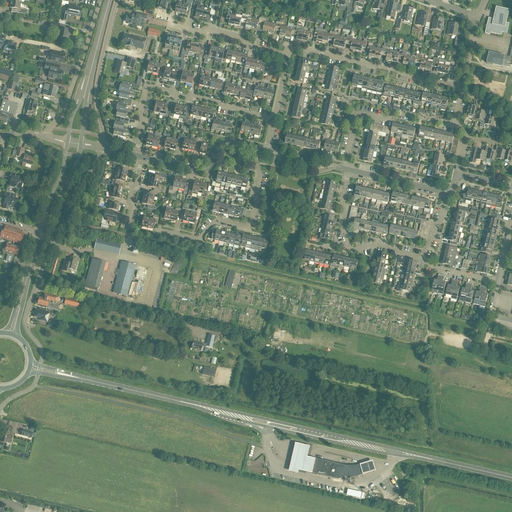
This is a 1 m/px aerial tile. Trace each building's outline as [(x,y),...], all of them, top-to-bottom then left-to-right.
[(158,0),(157,8),(158,8),(157,9),(162,10),(162,9),(165,10),(167,3),(170,4),(171,0),(158,0)] [(174,7),(176,8),(175,12),(181,14),(183,4),(180,3),(181,0),(179,0),(175,0),(174,5),(174,7)] [(183,4),(181,14),(186,15),(188,8),(191,9),(192,2),(192,0),(187,0),(187,1),(186,4),(183,4)] [(379,13),(383,14),(384,6),(381,6),(382,0),(374,0),(372,9),(379,11),(379,13)] [(11,12),(27,14),(27,9),(20,8),(21,3),(11,1),(10,8),(12,8),(11,12)] [(195,1),(193,9),(197,10),(197,12),(196,17),(199,18),(200,17),(202,17),(204,8),(200,7),(201,3),(195,1)] [(390,2),(387,16),(391,17),(390,19),(395,20),(396,17),(395,17),(396,10),(398,11),(397,13),(399,13),(400,11),(401,5),(398,4),(390,2)] [(59,20),(58,24),(59,24),(65,25),(65,21),(66,21),(67,14),(76,16),(76,15),(80,16),(81,9),(75,8),(76,6),(69,5),(68,6),(68,9),(63,8),(60,20),(59,20)] [(204,8),(202,17),(206,18),(205,19),(209,20),(210,15),(211,13),(215,14),(216,6),(210,5),(209,9),(204,8)] [(413,8),(406,7),(403,20),(410,21),(413,8)] [(485,33),(490,35),(491,33),(502,35),(502,32),(507,33),(509,24),(506,23),(509,10),(496,7),(494,19),(489,18),(485,33)] [(234,26),(236,15),(231,14),(231,11),(228,11),(226,20),(229,20),(228,24),(234,26)] [(133,25),(132,26),(137,27),(137,26),(139,27),(141,19),(147,20),(148,16),(134,12),(134,16),(128,14),(127,18),(126,18),(125,19),(125,21),(126,22),(125,22),(128,23),(128,24),(133,25)] [(418,23),(426,25),(424,33),(423,35),(427,36),(427,35),(428,29),(430,23),(426,22),(428,14),(421,12),(418,23)] [(241,23),(243,23),(245,15),(242,14),(242,16),(236,15),(234,26),(240,27),(241,23)] [(245,28),(251,29),(253,19),(248,18),(249,15),(245,15),(243,23),(246,24),(245,28)] [(349,16),(345,15),(344,21),(341,20),(340,24),(347,25),(349,16)] [(251,29),(257,31),(260,32),(263,16),(261,16),(261,18),(260,18),(259,20),(253,19),(251,29)] [(263,16),(261,27),(263,28),(262,32),(263,32),(268,33),(270,23),(265,22),(266,19),(265,19),(265,17),(263,16)] [(444,19),(434,17),(432,29),(441,31),(444,19)] [(275,31),(277,31),(280,21),(278,20),(278,22),(277,22),(276,24),(270,23),(268,33),(274,35),(275,31)] [(279,36),(285,37),(288,27),(282,25),(282,23),(282,21),(280,20),(280,21),(277,31),(280,32),(279,36)] [(58,24),(51,22),(50,28),(49,29),(53,30),(54,28),(60,30),(58,41),(67,43),(68,39),(67,38),(69,31),(64,30),(64,28),(59,27),(59,24),(58,24)] [(447,34),(457,36),(459,24),(449,22),(447,34)] [(292,34),(294,35),(297,26),(293,26),(293,28),(288,27),(285,37),(291,39),(292,34)] [(297,26),(294,35),(297,36),(296,40),(299,41),(301,42),(302,41),(304,31),(305,28),(297,26)] [(149,27),(146,35),(158,38),(160,31),(149,27)] [(312,39),(314,30),(311,29),(310,32),(304,31),(302,41),(303,41),(303,42),(305,42),(308,42),(309,38),(312,39)] [(316,42),(322,43),(324,33),(319,32),(319,29),(316,29),(314,37),(317,38),(316,42)] [(331,41),(333,32),(330,32),(330,34),(324,33),(322,43),(327,45),(328,41),(331,41)] [(333,46),(339,47),(341,37),(336,35),(336,33),(333,32),(331,41),(334,42),(333,46)] [(2,35),(0,39),(0,47),(1,48),(3,44),(6,45),(4,46),(3,50),(11,52),(12,50),(14,50),(16,44),(9,43),(5,42),(6,36),(2,35)] [(133,47),(143,50),(146,39),(134,36),(133,37),(125,35),(122,43),(126,44),(126,46),(133,47)] [(168,58),(169,59),(174,37),(171,37),(172,36),(169,35),(168,36),(167,36),(164,49),(170,51),(168,58)] [(345,45),(348,45),(350,36),(347,36),(347,38),(341,37),(339,47),(344,49),(345,45)] [(350,50),(356,51),(358,41),(353,39),(353,37),(350,36),(348,45),(351,46),(350,50)] [(173,60),(177,60),(180,61),(180,59),(171,57),(172,51),(178,53),(182,39),(174,37),(169,59),(173,60)] [(364,42),(358,41),(356,51),(361,53),(362,48),(365,49),(367,40),(364,40),(364,42)] [(160,43),(159,43),(153,41),(150,53),(156,55),(160,43)] [(188,53),(192,54),(194,43),(194,42),(191,42),(187,41),(186,47),(183,46),(180,61),(183,62),(185,56),(187,56),(188,53)] [(197,63),(200,64),(204,50),(201,50),(202,45),(198,44),(198,43),(195,43),(194,43),(192,54),(196,55),(196,58),(198,59),(197,63)] [(369,57),(375,58),(377,48),(371,46),(372,44),(369,43),(367,52),(370,53),(369,57)] [(381,55),(384,56),(386,47),(383,46),(382,49),(377,48),(375,58),(380,59),(381,55)] [(205,56),(204,63),(207,64),(208,59),(210,60),(211,57),(215,58),(217,49),(211,47),(210,51),(209,56),(206,55),(205,56)] [(386,61),(392,62),(394,51),(388,50),(389,48),(388,48),(386,47),(384,56),(387,57),(386,61)] [(224,63),(225,60),(226,56),(223,55),(224,51),(217,49),(215,58),(222,60),(221,62),(224,63)] [(489,52),(486,63),(503,67),(503,66),(509,67),(510,66),(510,65),(511,65),(511,49),(510,57),(489,52)] [(398,59),(401,60),(403,51),(400,50),(399,53),(394,51),(392,62),(397,63),(398,59)] [(403,65),(409,66),(411,55),(412,53),(411,53),(411,52),(406,51),(406,52),(403,51),(401,60),(404,60),(403,65)] [(64,55),(52,52),(50,60),(46,60),(45,63),(42,62),(57,65),(58,62),(63,63),(64,55)] [(420,68),(425,70),(428,59),(422,58),(423,55),(421,55),(422,52),(421,52),(420,55),(418,64),(421,64),(420,68)] [(415,63),(418,64),(420,55),(417,54),(416,56),(411,55),(409,66),(414,67),(415,63)] [(432,67),(435,68),(437,59),(434,58),(433,60),(428,59),(425,70),(431,71),(432,67)] [(114,72),(124,75),(126,67),(133,69),(135,61),(128,59),(126,64),(118,61),(116,66),(114,72)] [(443,74),(445,63),(445,61),(437,59),(435,68),(438,68),(437,72),(443,74)] [(261,63),(256,61),(254,71),(262,72),(264,64),(261,64),(261,63)] [(445,63),(443,74),(448,75),(449,71),(452,71),(454,63),(445,61),(445,63)] [(42,62),(42,63),(45,64),(44,68),(50,69),(48,78),(61,80),(62,72),(59,71),(60,66),(57,65),(42,62)] [(160,65),(154,63),(152,73),(158,74),(159,68),(162,69),(163,65),(163,63),(160,62),(160,65)] [(163,78),(164,80),(166,80),(167,79),(168,80),(171,70),(171,68),(165,67),(166,66),(163,65),(162,69),(161,71),(164,72),(163,78)] [(175,75),(178,75),(180,69),(175,68),(174,71),(171,70),(168,80),(174,81),(175,75)] [(180,69),(178,75),(181,76),(179,82),(185,83),(188,74),(188,72),(182,70),(183,70),(180,69)] [(193,75),(188,74),(185,83),(191,85),(192,78),(195,79),(196,73),(194,72),(193,75)] [(221,77),(218,77),(217,81),(215,89),(220,91),(220,90),(222,91),(224,82),(220,81),(221,77)] [(382,94),(382,92),(385,82),(379,81),(377,93),(382,94)] [(118,84),(116,85),(116,86),(117,87),(119,88),(118,91),(135,95),(134,94),(134,91),(130,90),(131,88),(133,88),(133,85),(121,82),(121,85),(120,85),(118,84)] [(45,85),(44,90),(57,93),(58,88),(45,85)] [(382,97),(388,98),(391,87),(386,86),(385,90),(384,90),(382,97)] [(247,91),(245,100),(250,101),(253,89),(247,88),(246,91),(247,91)] [(44,90),(38,89),(37,92),(43,94),(43,95),(56,99),(57,93),(44,90)] [(123,99),(123,102),(131,104),(131,100),(128,99),(129,97),(134,98),(135,95),(118,91),(120,92),(118,98),(123,99)] [(34,98),(28,97),(27,103),(29,104),(27,111),(28,111),(27,115),(25,114),(25,115),(34,115),(33,115),(34,113),(37,102),(33,101),(34,98)] [(0,111),(13,115),(14,116),(18,105),(3,100),(0,110),(0,111)] [(117,103),(116,110),(131,113),(131,110),(126,109),(127,106),(130,107),(131,104),(123,102),(119,101),(119,104),(117,103)] [(153,112),(159,114),(161,104),(156,103),(153,112)] [(167,105),(161,104),(159,114),(165,115),(163,121),(167,121),(169,112),(166,112),(167,105)] [(179,118),(179,116),(181,107),(175,105),(174,111),(170,111),(169,117),(173,118),(173,116),(179,118)] [(468,117),(473,118),(472,120),(475,121),(476,119),(478,110),(479,106),(476,105),(475,107),(469,105),(467,114),(468,114),(467,116),(468,117)] [(179,118),(184,120),(184,121),(187,122),(189,115),(186,114),(187,108),(181,107),(179,116),(179,118)] [(116,116),(118,117),(117,120),(128,122),(128,119),(125,118),(126,115),(131,117),(132,113),(131,113),(116,110),(117,110),(116,116)] [(484,111),(478,110),(476,119),(481,120),(480,127),(484,128),(485,124),(487,115),(488,110),(485,110),(484,111)] [(12,121),(13,115),(0,111),(0,121),(6,123),(6,121),(7,121),(8,121),(8,120),(12,121)] [(493,116),(487,115),(485,124),(491,125),(489,131),(494,132),(497,116),(494,115),(493,116)] [(115,122),(114,124),(113,128),(115,129),(128,132),(129,129),(125,128),(125,127),(123,126),(124,124),(127,125),(128,122),(117,120),(116,123),(115,122)] [(397,134),(396,137),(401,138),(402,135),(404,127),(399,125),(397,134)] [(426,129),(420,127),(418,138),(424,139),(424,137),(426,129)] [(115,129),(113,135),(118,136),(117,139),(125,141),(126,138),(122,137),(123,134),(129,135),(130,132),(128,132),(115,129)] [(154,137),(151,147),(157,148),(159,142),(162,142),(163,136),(161,136),(161,135),(155,134),(154,137)] [(186,135),(182,134),(181,138),(181,139),(181,142),(184,142),(182,149),(188,150),(190,141),(184,140),(186,135)] [(326,153),(328,153),(330,154),(331,150),(336,151),(335,155),(337,155),(340,143),(331,141),(331,140),(327,139),(328,135),(324,134),(322,142),(326,143),(325,148),(327,149),(326,153)] [(163,136),(162,142),(162,143),(163,140),(165,141),(164,147),(169,149),(172,139),(169,139),(169,136),(164,135),(163,136)] [(177,144),(180,145),(181,142),(181,139),(181,138),(178,138),(178,141),(172,139),(169,149),(175,150),(177,144)] [(195,146),(198,147),(200,138),(197,138),(197,139),(191,138),(190,141),(188,150),(193,152),(195,146)] [(202,144),(203,139),(200,138),(198,147),(201,147),(199,153),(205,154),(208,145),(202,144)] [(487,159),(493,160),(495,152),(489,150),(489,148),(486,147),(485,152),(483,161),(482,162),(486,163),(487,159)] [(497,158),(504,159),(505,151),(499,149),(500,148),(496,147),(495,152),(493,160),(493,161),(496,162),(497,158)] [(18,148),(16,156),(21,158),(22,157),(24,158),(23,163),(22,166),(25,167),(26,164),(32,166),(34,159),(25,156),(22,155),(24,149),(18,148)] [(476,159),(483,161),(485,152),(478,151),(479,149),(476,148),(473,159),(472,163),(475,163),(476,159)] [(508,163),(509,164),(509,165),(511,165),(511,152),(505,151),(504,159),(504,160),(503,162),(508,164),(508,163)] [(441,168),(443,162),(434,160),(431,159),(430,165),(433,166),(441,168)] [(122,165),(114,164),(113,167),(115,168),(114,171),(117,171),(116,175),(126,177),(127,171),(121,169),(122,165)] [(21,189),(23,180),(21,179),(21,177),(11,173),(9,179),(11,180),(9,186),(21,189)] [(157,174),(157,177),(151,175),(149,181),(158,184),(160,178),(166,179),(166,176),(157,174)] [(117,184),(118,181),(125,183),(125,182),(126,182),(127,179),(126,178),(126,177),(116,175),(116,177),(113,176),(112,179),(111,179),(109,178),(108,181),(110,182),(117,184)] [(172,187),(179,189),(181,179),(175,178),(173,184),(170,183),(169,190),(172,191),(172,187)] [(245,189),(248,190),(249,184),(247,183),(248,179),(243,178),(241,187),(246,188),(245,189)] [(187,194),(188,188),(185,187),(186,181),(181,179),(179,189),(184,190),(184,193),(187,194)] [(148,187),(153,188),(154,188),(153,191),(158,192),(159,193),(160,190),(157,189),(158,184),(149,181),(149,182),(148,182),(147,185),(148,186),(148,187)] [(113,189),(112,192),(122,194),(123,188),(117,186),(117,184),(110,182),(109,185),(111,185),(110,188),(113,189)] [(197,195),(198,193),(197,193),(200,184),(194,182),(193,188),(190,188),(188,196),(191,197),(191,194),(197,195)] [(197,193),(198,193),(202,194),(201,197),(206,198),(207,192),(204,191),(206,185),(200,184),(197,193)] [(471,201),(471,199),(473,191),(468,190),(468,192),(464,192),(464,195),(462,200),(462,203),(465,204),(466,200),(471,201)] [(145,192),(143,198),(153,200),(154,195),(157,195),(158,192),(153,191),(151,191),(150,193),(145,192)] [(109,197),(108,200),(114,201),(114,198),(121,200),(122,194),(112,192),(111,197),(109,197)] [(15,209),(18,199),(15,198),(16,196),(5,193),(4,199),(4,200),(5,201),(4,206),(3,208),(8,210),(9,207),(15,209)] [(142,204),(147,205),(148,205),(147,208),(153,210),(153,209),(156,210),(156,207),(152,206),(153,200),(143,198),(143,199),(142,199),(141,202),(142,203),(142,204)] [(113,204),(114,201),(108,200),(106,199),(105,202),(107,203),(106,205),(109,206),(108,209),(118,211),(119,206),(113,204)] [(424,209),(424,211),(430,212),(430,210),(431,205),(432,202),(432,201),(426,200),(424,209)] [(169,220),(172,208),(163,206),(162,212),(165,212),(164,219),(169,220)] [(172,208),(169,220),(171,220),(171,221),(174,222),(175,221),(176,221),(177,215),(180,216),(181,210),(176,208),(175,211),(172,211),(172,208)] [(235,208),(233,216),(239,218),(239,217),(241,217),(245,209),(241,208),(241,209),(235,208)] [(183,221),(189,222),(191,210),(182,209),(181,214),(184,215),(183,221)] [(198,209),(197,212),(191,210),(189,222),(194,224),(196,218),(199,218),(201,210),(198,209)] [(115,223),(117,216),(111,215),(112,211),(106,210),(105,217),(108,218),(107,221),(110,222),(109,225),(114,225),(114,223),(115,223)] [(324,212),(324,213),(323,214),(325,215),(324,220),(336,222),(336,220),(333,219),(333,216),(330,216),(331,214),(324,212)] [(157,224),(159,218),(154,217),(153,220),(149,219),(147,228),(153,229),(155,223),(157,224)] [(359,229),(364,230),(366,222),(367,222),(367,219),(361,218),(359,229)] [(372,223),(370,231),(375,233),(377,224),(378,222),(372,220),(372,223)] [(0,236),(14,241),(21,243),(23,235),(21,234),(22,232),(17,230),(0,225),(0,236)] [(213,231),(211,239),(214,240),(214,241),(219,242),(221,232),(216,231),(213,231)] [(460,238),(449,235),(448,240),(450,241),(450,244),(458,246),(460,238)] [(119,255),(121,244),(97,238),(94,249),(119,255)] [(250,249),(249,252),(254,253),(255,250),(255,248),(257,239),(252,238),(250,249)] [(481,251),(491,254),(491,251),(492,251),(493,246),(485,244),(484,248),(482,247),(481,251)] [(4,248),(3,252),(3,253),(7,254),(8,255),(6,261),(11,262),(13,257),(13,254),(17,255),(18,254),(18,253),(18,252),(19,248),(11,245),(10,247),(6,246),(6,247),(5,247),(4,248)] [(447,246),(445,252),(456,255),(457,249),(447,246)] [(309,264),(310,261),(310,262),(312,252),(307,251),(306,254),(304,254),(302,262),(309,264)] [(445,252),(444,258),(454,261),(456,255),(445,252)] [(480,254),(479,260),(489,263),(491,256),(480,254)] [(338,266),(340,257),(334,255),(332,264),(331,264),(330,267),(337,269),(338,266)] [(179,270),(184,260),(178,257),(171,272),(176,275),(179,270)] [(344,267),(346,258),(340,257),(338,266),(337,269),(343,270),(344,267)] [(350,268),(352,259),(346,258),(344,267),(343,270),(344,267),(350,268)] [(413,259),(409,258),(408,265),(416,267),(417,262),(413,261),(413,259)] [(457,261),(454,261),(444,258),(442,264),(455,267),(457,261)] [(75,271),(77,262),(68,259),(66,266),(63,265),(62,271),(70,273),(71,270),(75,271)] [(352,273),(352,271),(355,272),(358,261),(352,259),(350,268),(349,272),(352,273)] [(479,260),(477,266),(488,268),(489,263),(479,260)] [(91,262),(85,285),(97,288),(104,265),(91,262)] [(127,296),(135,266),(122,262),(114,292),(127,296)] [(477,266),(476,272),(486,274),(488,268),(477,266)] [(231,288),(236,272),(230,270),(225,286),(231,288)] [(437,294),(441,275),(438,274),(437,280),(434,280),(432,288),(431,288),(430,292),(431,293),(433,293),(437,294)] [(444,275),(441,275),(437,294),(443,295),(446,282),(443,282),(444,275)] [(379,287),(380,285),(381,280),(373,278),(372,283),(375,284),(374,286),(375,287),(378,288),(379,287)] [(451,299),(455,280),(452,279),(451,286),(448,285),(445,295),(446,295),(446,296),(447,297),(447,298),(451,299)] [(458,281),(455,280),(451,299),(457,300),(459,288),(457,287),(458,281)] [(465,302),(469,283),(467,283),(465,289),(462,288),(459,301),(465,302)] [(472,284),(469,283),(465,302),(471,304),(474,291),(471,290),(472,284)] [(479,305),(483,287),(481,286),(479,292),(476,292),(474,301),(474,304),(479,305)] [(486,287),(483,287),(479,305),(480,303),(486,304),(488,294),(485,294),(486,287)] [(42,308),(46,308),(47,308),(47,307),(46,307),(48,300),(57,303),(58,298),(44,294),(43,298),(40,297),(39,298),(38,300),(39,300),(38,304),(42,305),(42,306),(42,308)] [(64,304),(68,305),(77,308),(79,302),(65,299),(64,304)] [(36,310),(34,317),(40,318),(40,320),(47,322),(48,319),(50,313),(45,311),(40,310),(40,311),(36,310)] [(206,344),(206,346),(212,347),(215,337),(208,335),(206,344)] [(205,347),(205,346),(206,344),(193,341),(191,348),(201,351),(202,346),(205,347)] [(214,377),(216,370),(204,367),(202,374),(214,377)] [(11,433),(13,427),(7,426),(6,429),(7,429),(6,431),(4,431),(0,442),(7,444),(8,440),(11,440),(12,436),(9,435),(10,433),(11,433)] [(33,433),(23,430),(21,435),(31,438),(33,433)] [(310,448),(294,444),(293,449),(288,470),(288,472),(297,475),(298,473),(298,471),(313,475),(315,460),(307,458),(309,452),(310,448)] [(312,473),(339,479),(349,476),(350,478),(364,474),(364,473),(363,474),(361,465),(361,464),(360,464),(360,465),(348,468),(347,466),(343,467),(342,464),(337,466),(336,463),(335,463),(316,458),(315,458),(315,459),(315,460),(313,472),(312,472),(311,473),(312,473)]
